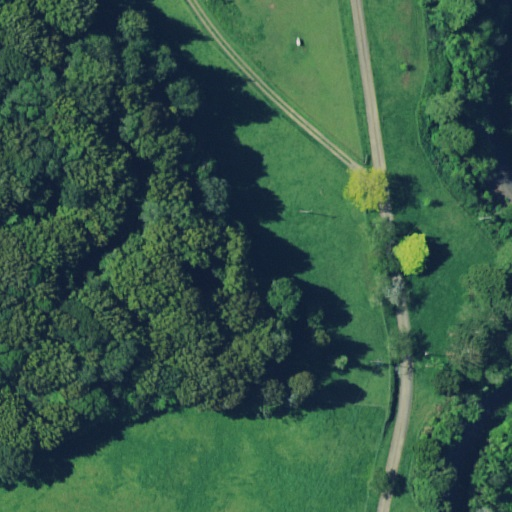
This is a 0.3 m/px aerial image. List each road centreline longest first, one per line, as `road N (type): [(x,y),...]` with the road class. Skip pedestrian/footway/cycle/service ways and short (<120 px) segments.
road 1 (unclassified): [(511,393),(468,435),(451,511)]
road 2 (unclassified): [(511,34),(501,128),(511,152)]
